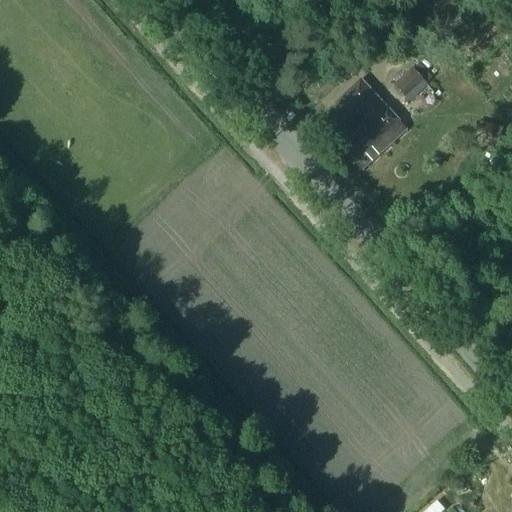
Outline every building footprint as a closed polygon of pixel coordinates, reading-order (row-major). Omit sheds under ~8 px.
[(463,54),(482,71),(501,49),(483,33),(463,54)] [(411,104),(430,86),(413,68),(406,76),(402,72),(394,80),(397,84),(395,87),(411,104)] [(364,121),(353,131),(357,136),(341,151),(360,173),(406,133),(362,82),(344,97),(364,121)] [(474,144),(497,149),(502,127),(479,122),(474,144)] [(441,511),(445,509),(437,500),(423,511),(441,511)]
